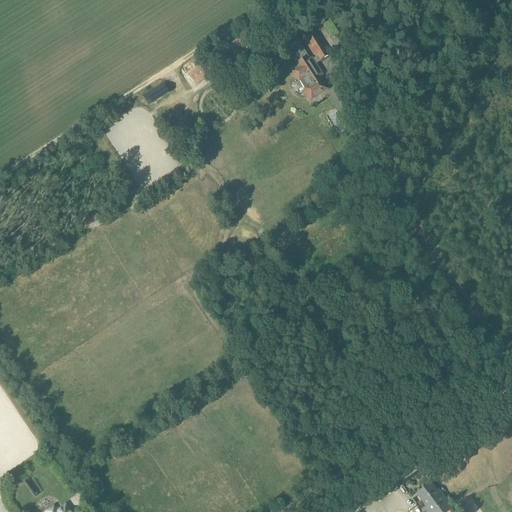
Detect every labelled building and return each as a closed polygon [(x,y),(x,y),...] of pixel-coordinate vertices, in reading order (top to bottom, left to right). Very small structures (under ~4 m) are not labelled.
[(335,40),(338,37),(332,28),(329,30),(335,40)] [(317,35),(308,42),(320,62),(329,56),(327,52),(328,52),(317,35)] [(242,37),(188,76),(196,86),(249,47),(242,37)] [(308,58),(297,41),(287,48),(297,65),(295,67),(296,69),(294,71),(294,76),(296,79),(299,80),(306,90),(306,94),(308,97),(311,99),(327,89),(318,76),(322,74),(311,56),(308,58)] [(163,98),(160,101),(170,94),(164,84),(143,97),(145,101),(156,91),(163,98)] [(86,229),(98,221),(94,215),(81,223),(86,229)] [(31,483),(23,487),(32,504),(40,500),(31,483)] [(437,492),(431,484),(417,495),(427,508),(425,510),(426,511),(448,511),(453,509),(439,491),(437,492)]
